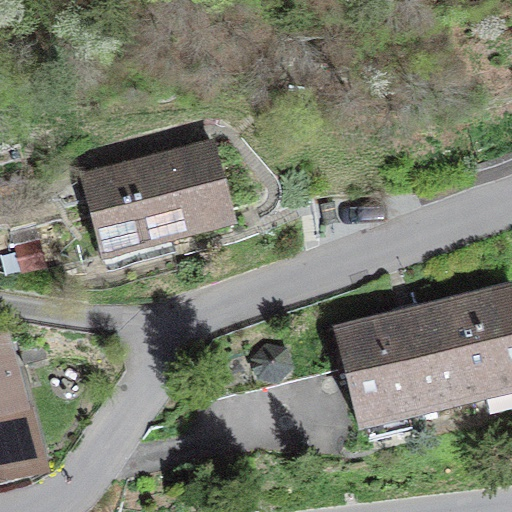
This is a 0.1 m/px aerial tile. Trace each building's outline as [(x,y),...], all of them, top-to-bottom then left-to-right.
[(511,104),(460,124),(478,172),(511,159),(511,104)] [(460,124),(428,136),(446,184),(478,172),(460,124)] [(428,136),(398,147),(416,195),(446,184),(428,136)] [(233,224),(212,147),(82,182),(103,260),(105,259),(104,254),(169,237),(170,241),(233,224)] [(511,295),(339,337),(361,429),(511,393),(511,295)] [(47,359),(40,333),(16,339),(23,365),(47,359)] [(0,343),(0,473),(32,466),(0,343)]
